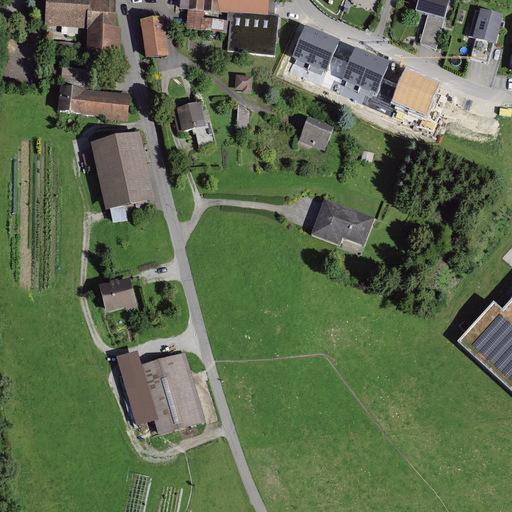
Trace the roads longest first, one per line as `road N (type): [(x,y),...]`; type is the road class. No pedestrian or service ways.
road 1 (residential): [(120,0),(202,340),(234,445),(265,511)]
road 2 (residential): [(300,0),(349,34),(483,93),(511,96)]
road 3 (track): [(173,51),(165,88),(201,205)]
